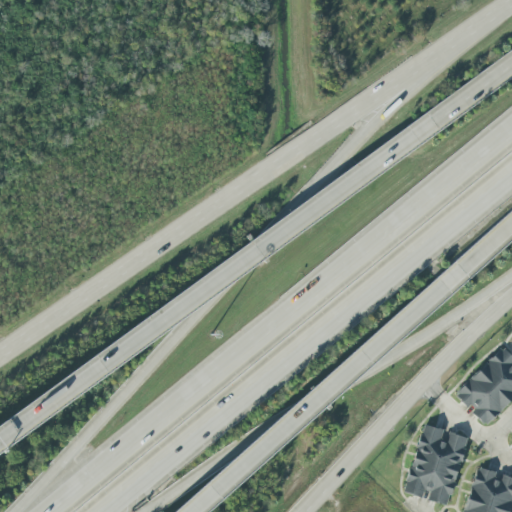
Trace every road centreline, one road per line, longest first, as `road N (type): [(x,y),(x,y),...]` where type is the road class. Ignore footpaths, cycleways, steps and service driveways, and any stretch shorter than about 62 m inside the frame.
road 1 (motorway): [(511,134),(61,511)]
road 2 (motorway): [(405,79),(163,363),(23,511)]
road 3 (motorway): [(433,123),(0,434)]
road 4 (motorway): [(115,511),(511,179)]
road 5 (primary): [(405,79),(0,358)]
road 6 (motorway): [(161,511),(511,279)]
road 7 (motorway): [(196,511),(463,273)]
road 8 (primary): [(300,511),(511,296)]
road 9 (primary): [(511,2),(405,79)]
